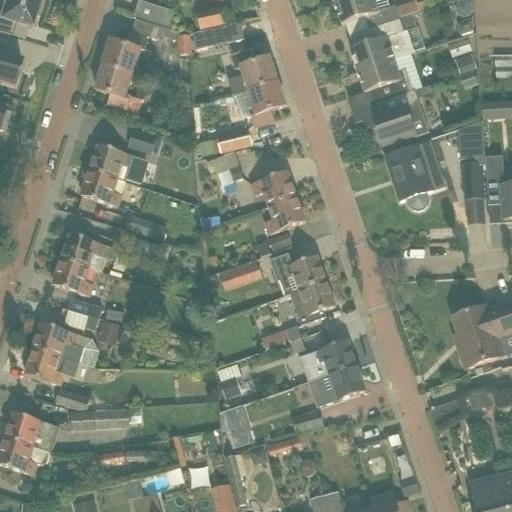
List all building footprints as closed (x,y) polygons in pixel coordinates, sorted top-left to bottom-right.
[(43,0),(7,0),(5,6),(0,4),(0,34),(13,38),(16,25),(28,29),(32,30),(35,17),(38,18),(43,0)] [(390,10),(386,0),(350,0),(335,5),(343,27),(365,19),(370,32),(412,18),(412,17),(421,14),(417,2),(396,9),(396,8),(390,10)] [(173,14),(140,4),(136,19),(168,29),(173,14)] [(228,9),(220,11),(197,16),(200,32),(231,25),(228,9)] [(374,44),(351,52),(358,74),(394,62),(415,55),(408,33),(416,30),(412,18),(370,32),(374,44)] [(112,43),(104,68),(132,77),(132,75),(144,79),(152,55),(145,53),(148,43),(153,45),(159,28),(135,20),(130,38),(127,48),(112,43)] [(244,42),(241,27),(204,35),(208,50),(244,42)] [(178,38),(178,57),(191,57),(191,38),(178,38)] [(278,85),(270,60),(255,65),(252,55),(234,60),(229,62),(232,73),(243,70),(245,76),(230,81),(235,97),(250,93),(278,85)] [(461,75),(477,69),(472,55),(456,60),(461,75)] [(0,83),(15,87),(22,62),(0,56),(0,83)] [(375,106),(401,97),(413,93),(406,72),(398,74),(394,62),(358,74),(365,95),(371,93),(375,106)] [(106,106),(125,112),(137,116),(141,102),(125,97),(132,77),(104,68),(97,92),(109,96),(106,106)] [(271,114),(285,109),(278,85),(250,93),(257,117),(252,119),(256,130),(274,124),(271,114)] [(413,93),(401,97),(375,106),(379,118),(374,120),(383,149),(416,138),(412,124),(425,120),(416,92),(413,93)] [(511,119),(511,102),(483,103),(483,120),(511,119)] [(0,131),(4,132),(8,116),(4,115),(5,111),(0,109),(0,131)] [(190,128),(169,121),(165,134),(186,141),(190,128)] [(158,139),(135,131),(129,150),(152,158),(158,139)] [(249,132),(218,140),(221,155),(252,147),(249,132)] [(214,157),(211,143),(197,147),(201,160),(214,157)] [(98,148),(90,173),(119,182),(123,168),(130,170),(134,158),(98,148)] [(427,195),(433,193),(419,150),(387,160),(401,203),(407,202),(409,208),(413,211),(419,213),(424,211),(428,207),(429,201),(427,195)] [(486,160),(489,208),(503,207),(504,223),(511,222),(511,186),(511,187),(510,178),(504,178),(503,159),(486,160)] [(464,203),(483,202),(485,202),(483,164),(461,167),(464,203)] [(239,169),(229,172),(233,184),(243,180),(239,169)] [(114,196),(119,182),(90,173),(82,199),(118,210),(121,198),(114,196)] [(270,209),(296,200),(287,174),(252,187),(257,199),(265,196),(270,209)] [(305,225),(296,200),(270,209),(275,224),(267,226),(271,237),(305,225)] [(170,232),(130,218),(126,232),(165,245),(170,232)] [(124,245),(127,235),(117,232),(114,242),(124,245)] [(70,237),(62,262),(89,271),(101,275),(105,261),(102,260),(106,248),(70,237)] [(292,247),(288,237),(268,242),(272,254),(292,247)] [(257,249),(261,260),(271,257),(267,245),(257,249)] [(327,284),(317,259),(292,268),(288,257),(270,264),(278,284),(295,278),(300,293),(327,284)] [(62,262),(54,288),(89,299),(93,288),(85,286),(89,271),(62,262)] [(224,290),(261,281),(257,263),(219,272),(224,290)] [(327,320),(324,313),(336,309),(327,284),(300,293),(292,296),(297,310),(301,321),(304,329),(327,320)] [(85,329),(96,332),(103,308),(74,300),(71,311),(89,316),(85,329)] [(511,336),(511,304),(488,313),(486,309),(453,320),(464,352),(460,353),(466,371),(499,360),(493,343),(511,336)] [(124,315),(108,312),(107,322),(123,324),(124,315)] [(119,346),(123,327),(103,322),(98,342),(119,346)] [(42,326),(34,352),(61,360),(80,367),(85,351),(74,348),(78,337),(42,326)] [(287,333),(291,345),(301,341),(297,329),(287,333)] [(310,353),(332,345),(327,331),(305,339),(310,353)] [(301,341),(291,345),(295,356),(305,352),(301,341)] [(316,383),(330,378),(357,368),(348,343),(313,356),(299,361),(308,386),(316,383)] [(34,352),(26,377),(62,389),(66,377),(57,374),(61,360),(34,352)] [(242,377),(237,366),(218,373),(223,384),(237,379),(242,377)] [(357,368),(330,378),(316,383),(321,398),(327,396),(331,407),(366,393),(357,368)] [(243,396),(237,379),(223,384),(221,385),(227,402),(243,396)] [(86,415),(86,414),(91,400),(60,391),(55,408),(77,414),(86,415)] [(439,431),(469,421),(461,400),(432,410),(439,431)] [(220,415),(226,430),(247,423),(242,408),(220,415)] [(130,413),(86,415),(77,414),(70,415),(71,433),(130,430),(130,413)] [(319,413),(294,417),(296,433),(322,429),(319,413)] [(14,415),(6,441),(32,450),(32,452),(50,457),(51,455),(52,456),(60,430),(14,415)] [(300,439),(268,448),(271,457),(302,449),(300,439)] [(48,465),(50,457),(32,452),(32,450),(6,441),(0,459),(0,467),(32,478),(36,467),(42,468),(48,465)] [(92,460),(93,469),(126,463),(124,454),(92,460)] [(150,454),(127,454),(127,464),(150,464),(150,454)] [(226,461),(238,510),(249,507),(241,479),(247,477),(242,457),(226,461)] [(470,504),(472,511),(511,511),(511,475),(470,486),(474,503),(470,504)] [(406,501),(420,497),(414,481),(401,486),(406,501)] [(140,482),(126,485),(129,500),(144,496),(140,482)] [(237,511),(231,485),(212,490),(217,511),(237,511)] [(343,511),(339,494),(324,498),(327,511),(343,511)] [(312,511),(327,511),(324,498),(310,502),(312,511)] [(96,511),(94,501),(73,507),(74,511),(96,511)]
